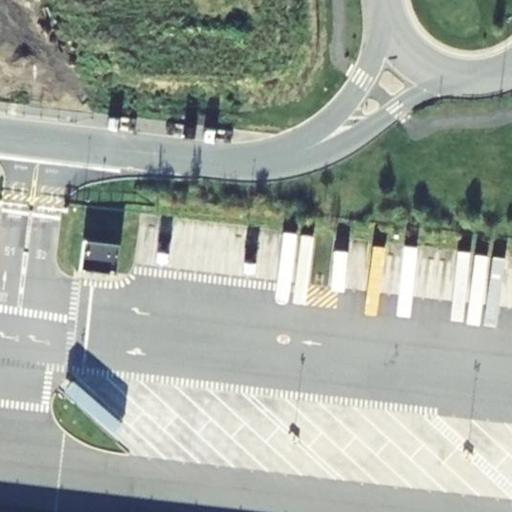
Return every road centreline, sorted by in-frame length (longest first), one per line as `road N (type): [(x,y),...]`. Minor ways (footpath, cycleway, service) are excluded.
road 1 (unclassified): [(337,136),(304,154),(253,163),(0,138)]
road 2 (unclassified): [(337,136),(474,76)]
road 3 (unclassified): [(383,14),(337,136)]
